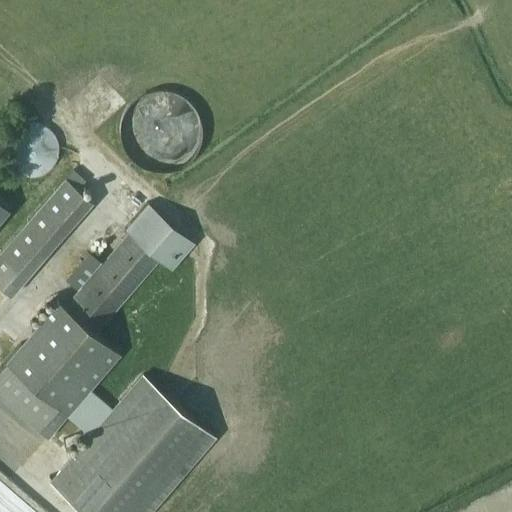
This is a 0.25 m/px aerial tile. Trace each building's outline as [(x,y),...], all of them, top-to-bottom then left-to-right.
[(144,171),(196,151),(190,134),(199,131),(185,94),(124,117),(144,171)] [(11,170),(59,172),(61,125),(13,123),(11,170)] [(0,250),(0,285),(9,293),(92,200),(79,188),(87,180),(74,168),(0,250)] [(0,219),(10,208),(0,199),(0,219)] [(171,268),(195,241),(149,201),(125,228),(129,232),(66,304),(58,297),(5,358),(6,359),(0,365),(0,393),(48,436),(67,414),(90,388),(121,352),(97,331),(160,259),(171,268)] [(66,273),(80,285),(105,257),(91,245),(66,273)] [(50,480),(87,511),(150,511),(216,435),(143,372),(113,407),(90,388),(67,414),(90,434),(50,480)]
